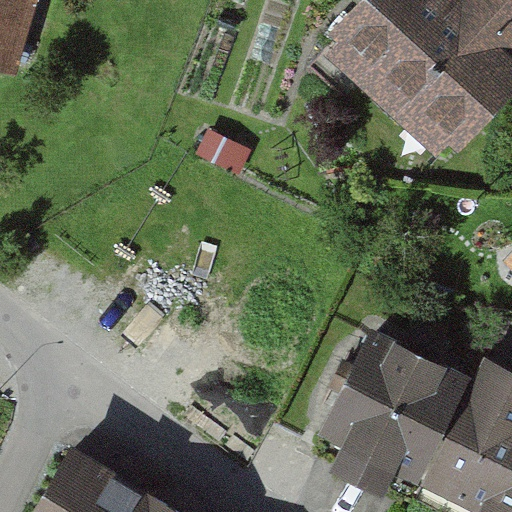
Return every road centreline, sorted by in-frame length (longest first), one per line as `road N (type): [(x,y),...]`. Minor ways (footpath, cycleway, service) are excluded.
road 1 (residential): [(65,379),(264,511)]
road 2 (residential): [(3,511),(65,379)]
